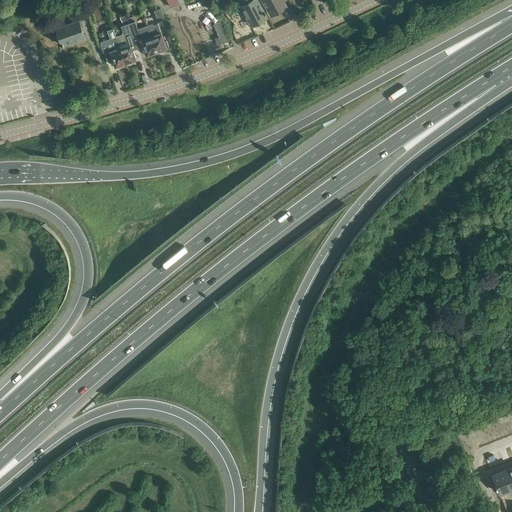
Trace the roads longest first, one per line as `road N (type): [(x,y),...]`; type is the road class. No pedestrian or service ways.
road 1 (motorway): [(511,25),(236,211),(0,411)]
road 2 (motorway): [(0,460),(261,238),(494,79)]
road 3 (motorway): [(511,23),(263,142),(195,165),(119,176),(0,170)]
road 4 (motorway): [(258,511),(270,384),(301,292),(372,188),(494,79)]
road 5 (residential): [(0,136),(165,90),(374,0)]
road 6 (motorway): [(0,482),(87,417),(133,403),(163,405),(203,426),(223,450),(238,511)]
road 7 (motorway): [(0,197),(35,201),(61,216),(86,266),(69,323),(0,399)]
